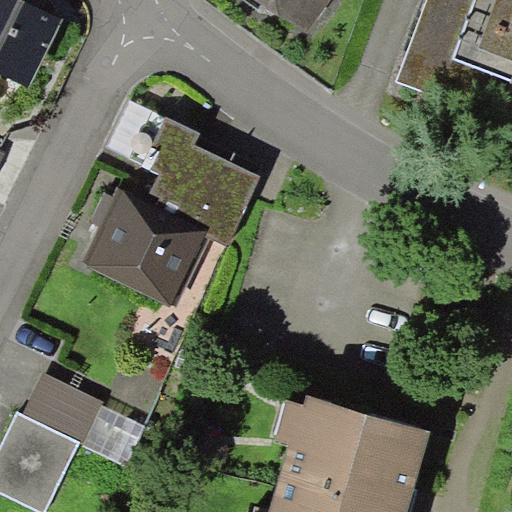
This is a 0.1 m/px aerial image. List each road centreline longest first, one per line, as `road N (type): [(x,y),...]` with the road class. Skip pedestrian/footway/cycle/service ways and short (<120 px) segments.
road 1 (residential): [(511,239),(344,154),(142,0)]
road 2 (residential): [(0,285),(136,0)]
